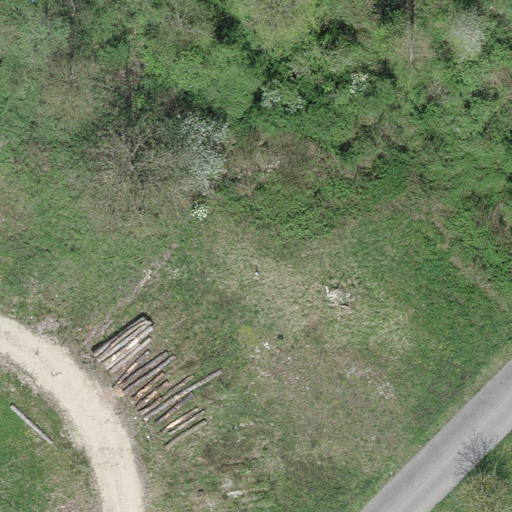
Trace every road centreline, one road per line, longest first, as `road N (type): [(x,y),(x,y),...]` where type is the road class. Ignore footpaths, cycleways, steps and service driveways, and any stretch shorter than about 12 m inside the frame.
road 1 (track): [(116,511),(93,414),(0,336)]
road 2 (residential): [(511,396),(394,511)]
